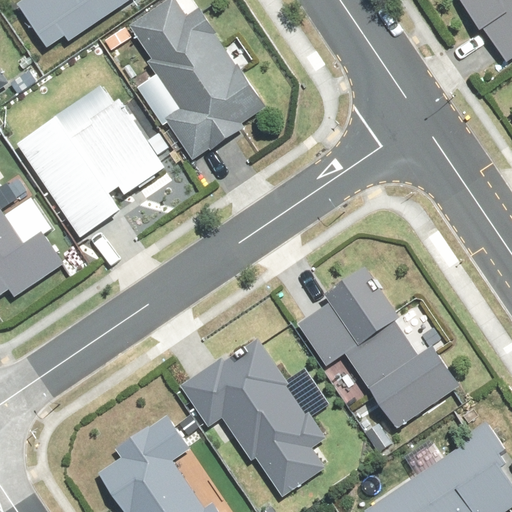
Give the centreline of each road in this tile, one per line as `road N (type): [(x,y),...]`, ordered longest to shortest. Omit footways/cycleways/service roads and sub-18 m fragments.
road 1 (residential): [(419,120),(0,394)]
road 2 (tertiary): [(511,253),(419,120)]
road 3 (tertiary): [(419,120),(338,0)]
